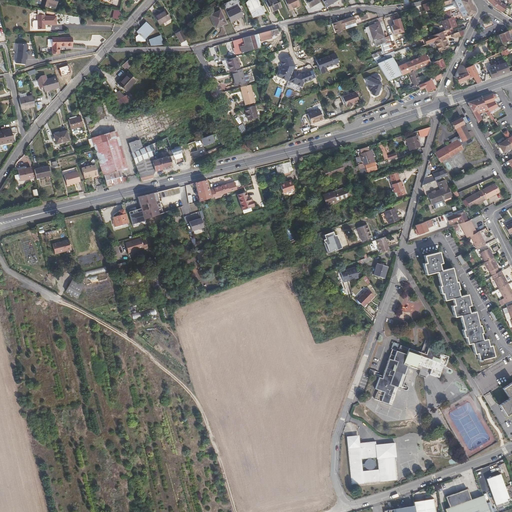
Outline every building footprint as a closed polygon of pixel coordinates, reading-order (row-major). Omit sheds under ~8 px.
[(250,0),(247,1),(254,16),(265,11),(260,0),(250,0)] [(279,0),(268,0),(267,0),(271,11),(283,7),(279,0)] [(299,0),(287,0),(292,12),(303,7),(299,0)] [(475,12),(468,0),(439,0),(441,5),(454,1),(457,9),(445,13),(439,15),(441,21),(452,18),(453,19),(458,17),(461,16),(463,15),(464,17),(468,16),(475,12)] [(507,6),(498,0),(487,0),(494,6),(503,12),(507,6)] [(457,9),(454,1),(441,5),(442,6),(442,7),(443,11),(445,12),(445,13),(457,9)] [(242,7),(230,12),(234,22),(247,17),(242,7)] [(158,23),(167,14),(165,10),(154,17),(158,23)] [(222,11),(212,15),(218,28),(228,24),(222,11)] [(56,23),(56,15),(44,15),(44,13),(37,13),(37,20),(37,28),(44,28),(44,22),(45,22),(45,23),(56,23)] [(171,19),(167,14),(158,23),(160,26),(171,19)] [(342,27),(353,23),(356,22),(354,16),(332,23),(333,27),(332,27),(333,29),(334,28),(335,33),(343,30),(342,27)] [(390,20),(393,26),(398,24),(396,17),(390,20)] [(456,27),(453,19),(452,18),(441,21),(445,31),(456,27)] [(142,38),(152,28),(147,23),(138,33),(139,35),(142,38)] [(393,50),(388,36),(384,37),(382,37),(378,23),(368,26),(372,39),(374,46),(379,44),(381,50),(383,54),(393,50)] [(372,39),(368,26),(364,27),(365,29),(363,30),(364,33),(365,32),(368,40),(372,39)] [(144,39),(153,29),(152,28),(142,38),(144,39)] [(271,39),(270,36),(278,34),(276,29),(257,34),(260,42),(271,39)] [(511,41),(508,34),(511,32),(511,30),(498,36),(502,45),(511,41)] [(186,41),(181,32),(175,35),(180,44),(186,41)] [(425,44),(444,37),(442,32),(432,36),(423,39),(425,44)] [(71,34),(52,37),(54,52),(60,51),(60,44),(67,43),(67,44),(72,43),(71,34)] [(164,44),(159,35),(155,37),(160,46),(164,44)] [(252,50),(250,43),(247,43),(246,42),(245,37),(231,41),(233,49),(231,49),(233,55),(235,54),(247,51),(252,50)] [(448,48),(444,37),(425,44),(422,46),(423,48),(435,44),(438,52),(448,48)] [(259,48),(256,39),(246,42),(247,43),(250,43),(252,50),(259,48)] [(17,43),(16,65),(27,66),(28,44),(17,43)] [(390,58),(402,53),(401,50),(391,54),(390,53),(383,55),(384,57),(385,60),(390,58)] [(334,53),(316,61),(321,74),(327,71),(325,68),(338,63),(334,53)] [(429,64),(426,55),(405,63),(406,66),(400,69),(402,75),(408,72),(414,70),(421,67),(427,65),(429,64)] [(241,69),(237,57),(227,60),(231,72),(232,72),(241,69)] [(293,71),(294,67),(291,58),(284,60),(285,61),(280,63),(282,67),(278,76),(293,71)] [(400,76),(390,58),(385,60),(377,63),(376,63),(388,81),(400,76)] [(129,59),(122,64),(126,69),(133,63),(129,59)] [(444,68),(441,59),(433,62),(435,67),(436,71),(444,68)] [(509,72),(505,63),(493,67),(494,69),(488,70),(492,78),(509,72)] [(467,73),(466,68),(465,67),(460,65),(456,72),(455,79),(457,78),(467,73)] [(477,74),(473,65),(466,68),(467,73),(469,78),(473,76),(477,74)] [(246,83),(242,69),(241,69),(232,72),(236,86),(246,83)] [(420,83),(414,70),(408,72),(414,86),(420,83)] [(288,82),(293,71),(278,76),(277,78),(288,82)] [(303,84),(313,80),(310,72),(302,75),(293,71),(288,82),(302,88),(303,84)] [(128,91),(136,79),(126,73),(118,84),(128,91)] [(469,78),(467,73),(457,78),(459,82),(469,78)] [(60,88),(57,77),(47,80),(45,75),(42,76),(46,91),(60,88)] [(381,84),(381,83),(370,78),(365,80),(367,85),(373,87),(373,88),(381,84)] [(432,90),(428,81),(424,82),(424,83),(415,87),(417,92),(423,90),(424,94),(432,90)] [(382,91),(381,89),(382,86),(381,84),(373,88),(370,93),(371,96),(375,97),(377,96),(379,92),(382,91)] [(255,102),(250,85),(241,87),(246,105),(255,102)] [(343,101),(356,95),(355,92),(342,97),(343,101)] [(122,99),(127,105),(134,98),(130,93),(122,99)] [(498,107),(495,101),(494,99),(497,98),(496,96),(493,94),(481,98),(488,108),(488,109),(489,111),(498,107)] [(354,103),(358,101),(356,95),(343,101),(345,106),(346,106),(347,107),(352,105),(351,104),(354,103)] [(35,107),(32,96),(25,98),(28,108),(35,107)] [(28,108),(25,98),(18,99),(20,110),(28,108)] [(488,108),(481,98),(467,103),(477,122),(480,120),(476,111),(484,108),(485,109),(488,108)] [(99,100),(94,102),(97,113),(103,111),(99,100)] [(257,118),(254,105),(245,108),(248,120),(257,118)] [(319,109),(307,114),(310,124),(323,119),(319,109)] [(489,111),(488,109),(485,111),(488,117),(489,116),(492,121),(494,119),(489,111)] [(82,124),(80,114),(67,117),(70,127),(82,124)] [(470,138),(463,125),(464,124),(468,132),(472,130),(464,116),(461,118),(461,117),(451,123),(454,129),(456,128),(463,141),(470,138)] [(246,131),(242,123),(237,126),(241,134),(246,131)] [(428,127),(418,129),(419,137),(430,135),(428,127)] [(10,129),(0,131),(0,144),(13,142),(10,129)] [(66,129),(53,132),(56,142),(68,138),(66,129)] [(127,170),(115,131),(112,131),(91,138),(102,174),(102,175),(104,175),(121,171),(127,170)] [(511,147),(511,146),(511,135),(510,137),(507,131),(503,133),(507,140),(511,147)] [(200,138),(204,148),(214,145),(211,135),(200,138)] [(463,149),(456,136),(454,137),(456,140),(461,150),(463,149)] [(143,148),(138,138),(127,142),(132,153),(143,148)] [(420,145),(418,139),(410,142),(412,148),(420,145)] [(474,139),(468,143),(474,154),(480,150),(474,139)] [(440,162),(461,150),(456,140),(434,152),(440,162)] [(511,147),(507,140),(500,143),(505,151),(511,148),(511,147)] [(172,166),(169,156),(169,155),(168,156),(167,154),(162,156),(162,158),(154,160),(152,155),(155,154),(151,144),(143,148),(132,153),(131,153),(141,180),(153,177),(153,175),(152,175),(151,172),(171,167),(172,166)] [(171,151),(174,158),(182,154),(179,148),(171,151)] [(372,161),(370,155),(362,158),(363,164),(372,161)] [(356,176),(351,160),(323,169),(326,177),(348,169),(351,178),(356,176)] [(292,171),(290,162),(280,166),(283,174),(292,171)] [(49,173),(47,164),(40,166),(42,174),(49,173)] [(98,175),(95,165),(92,166),(91,164),(81,167),(84,177),(91,175),(94,175),(94,176),(98,175)] [(29,165),(16,168),(19,178),(31,176),(29,165)] [(42,174),(40,166),(33,167),(35,176),(42,174)] [(447,176),(443,167),(431,172),(433,176),(424,179),(422,185),(445,177),(447,176)] [(77,171),(63,174),(66,184),(79,181),(77,171)] [(123,178),(121,171),(104,175),(107,185),(127,181),(126,177),(123,178)] [(405,192),(401,182),(400,182),(398,183),(398,180),(399,180),(397,173),(388,176),(392,185),(391,185),(394,193),(396,193),(397,195),(405,192)] [(293,190),(290,180),(285,182),(285,183),(282,184),(280,185),(282,193),(293,190)] [(451,197),(447,187),(446,187),(444,180),(437,182),(440,190),(434,192),(431,193),(427,195),(431,204),(432,204),(442,200),(451,197)] [(209,190),(206,181),(195,183),(200,201),(211,198),(209,190)] [(236,189),(234,182),(226,185),(226,184),(213,188),(213,189),(209,190),(211,198),(236,189)] [(499,192),(494,184),(490,186),(481,190),(486,199),(499,192)] [(324,203),(352,194),(349,187),(331,193),(330,191),(321,194),(324,203)] [(486,199),(481,190),(465,199),(470,208),(486,199)] [(157,198),(156,193),(137,197),(138,199),(144,219),(162,213),(157,198)] [(249,208),(247,202),(250,201),(249,198),(246,199),(244,193),(235,196),(240,211),(249,208)] [(444,205),(442,200),(432,204),(434,209),(444,205)] [(394,208),(384,212),(388,224),(399,220),(394,208)] [(122,214),(113,217),(116,226),(129,223),(125,209),(121,210),(122,214)] [(467,221),(463,211),(446,218),(448,224),(457,220),(459,224),(460,223),(467,221)] [(189,220),(193,230),(204,226),(201,216),(189,220)] [(477,232),(470,219),(467,221),(460,223),(467,237),(470,236),(477,232)] [(427,231),(424,222),(414,225),(418,235),(427,231)] [(442,228),(440,222),(432,225),(435,232),(439,231),(439,230),(442,228)] [(367,223),(356,227),(361,241),(372,236),(367,223)] [(486,244),(479,231),(477,232),(470,236),(477,249),(486,244)] [(389,249),(384,237),(375,240),(377,245),(380,252),(389,249)] [(141,239),(124,243),(127,253),(143,249),(143,250),(147,249),(145,241),(141,242),(141,239)] [(22,242),(26,264),(36,262),(32,240),(22,242)] [(69,240),(53,244),(56,254),(72,250),(69,240)] [(494,257),(489,248),(480,253),(485,262),(493,257),(494,257)] [(477,320),(474,310),(472,311),(469,311),(467,305),(469,305),(466,294),(463,295),(458,295),(457,289),(458,289),(457,285),(456,281),(455,281),(454,281),(454,279),(451,268),(448,269),(442,270),(440,270),(439,266),(439,264),(441,263),(439,252),(432,254),(425,255),(424,256),(426,263),(423,264),(426,275),(435,273),(437,272),(438,278),(440,286),(438,286),(440,293),(442,293),(443,300),(450,299),(452,299),(453,303),(453,305),(451,306),(453,317),(459,316),(463,329),(461,330),(463,337),(465,337),(466,344),(471,343),(473,353),(476,352),(478,359),(485,358),(493,356),(490,345),(487,346),(486,339),(481,340),(480,336),(480,333),(481,332),(480,325),(478,325),(477,320)] [(498,266),(493,257),(485,262),(484,262),(489,271),(492,275),(499,271),(497,267),(498,266)] [(386,267),(376,263),(373,275),(383,278),(386,267)] [(84,278),(107,271),(105,266),(83,273),(84,278)] [(355,267),(340,271),(343,282),(358,278),(355,267)] [(508,284),(501,270),(499,271),(492,275),(499,288),(508,284)] [(83,285),(72,279),(65,291),(76,298),(83,285)] [(511,299),(511,291),(508,284),(499,288),(504,298),(501,299),(504,304),(511,299)] [(373,296),(367,289),(356,300),(363,307),(373,296)] [(441,352),(433,349),(428,348),(426,354),(400,345),(398,351),(391,349),(386,365),(382,376),(379,375),(374,389),(377,390),(374,399),(391,405),(397,388),(401,374),(404,375),(407,366),(408,366),(420,370),(422,366),(430,369),(429,374),(439,378),(440,375),(443,366),(445,366),(448,357),(440,354),(441,352)] [(401,389),(406,375),(404,375),(401,374),(397,388),(401,389)] [(511,381),(502,388),(508,398),(500,404),(498,405),(505,416),(506,415),(511,411),(511,381)] [(393,456),(393,442),(374,443),(374,440),(358,441),(358,436),(352,436),(352,434),(345,434),(348,482),(394,479),(393,461),(391,461),(390,456),(393,456)] [(495,504),(509,499),(500,473),(486,477),(495,504)] [(486,511),(481,496),(469,500),(465,489),(444,497),(448,507),(442,509),(443,511),(486,511)]
